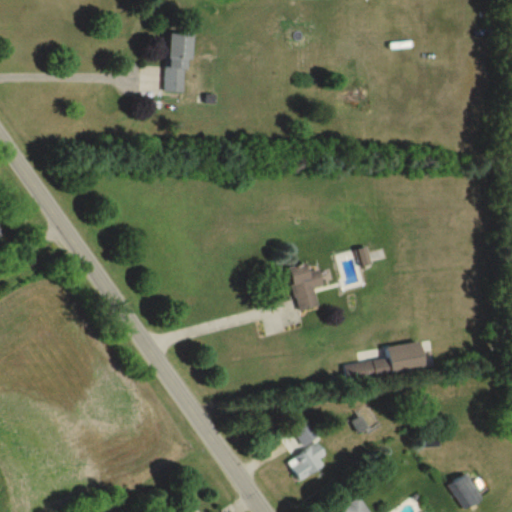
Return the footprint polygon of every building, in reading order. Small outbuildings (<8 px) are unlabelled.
[(187,33),(164,33),(163,92),(186,92),(187,33)] [(286,268),(295,312),(315,308),(310,288),(320,285),(315,261),(286,268)] [(341,364),(343,382),(388,377),(386,359),(341,364)] [(356,416),(348,420),(356,433),(375,422),(363,404),(353,411),(356,416)] [(297,480),(326,459),(313,442),(285,463),(297,480)] [(479,498),(464,473),(445,485),(460,510),(479,498)] [(366,511),(356,496),(337,509),(339,511),(366,511)]
